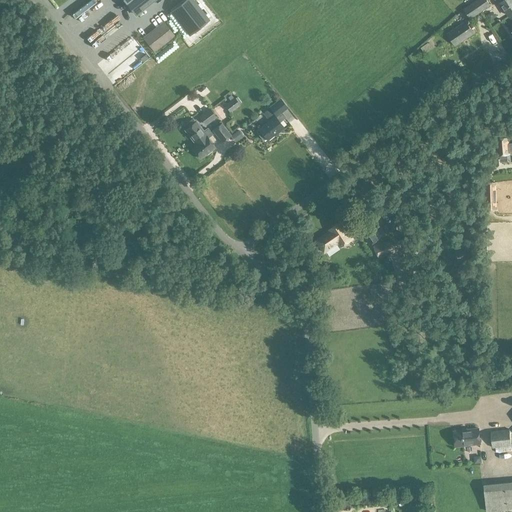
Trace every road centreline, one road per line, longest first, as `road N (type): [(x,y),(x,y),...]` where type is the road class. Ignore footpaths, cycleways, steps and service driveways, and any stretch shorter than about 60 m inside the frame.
road 1 (unclassified): [(241,249),(511,56)]
road 2 (unclassified): [(241,249),(38,0)]
road 3 (unclassified): [(321,511),(305,328),(299,309),(241,249)]
